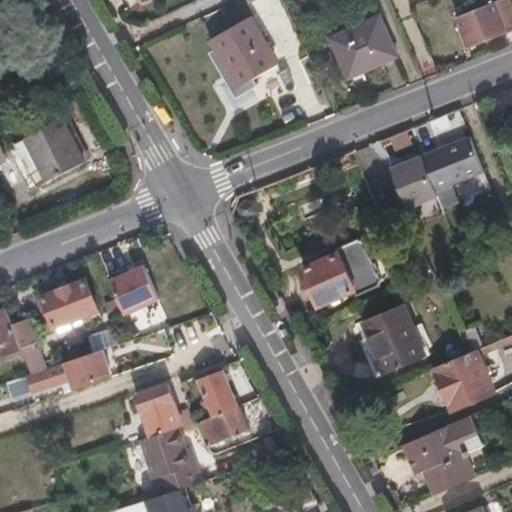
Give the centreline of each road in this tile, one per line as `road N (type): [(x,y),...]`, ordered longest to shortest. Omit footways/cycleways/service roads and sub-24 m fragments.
road 1 (primary): [(364,511),(182,194)]
road 2 (residential): [(182,194),(511,62)]
road 3 (primary): [(182,194),(69,0)]
road 4 (residential): [(0,266),(182,194)]
